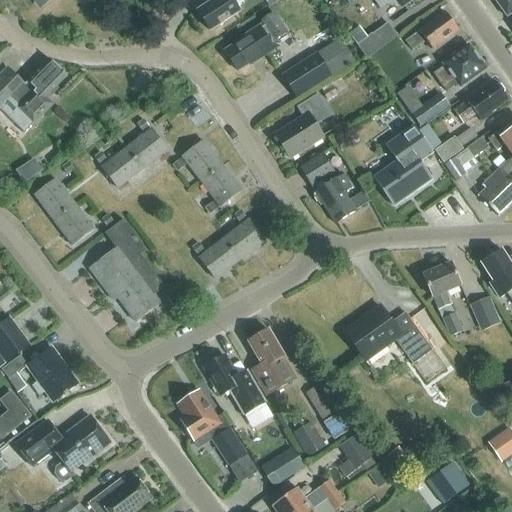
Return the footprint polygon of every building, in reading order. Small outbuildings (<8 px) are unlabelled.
[(33,0),(40,8),(50,0),(33,0)] [(213,0),(196,11),(209,31),(239,12),(234,5),(242,0),(213,0)] [(374,0),(381,9),(388,4),(389,6),(399,9),(412,0),(374,0)] [(511,14),(511,0),(495,0),(508,18),(511,14)] [(459,33),(446,14),(407,42),(414,51),(427,42),(434,51),(459,33)] [(262,25),(243,38),(243,40),(224,52),(236,71),(255,59),(257,61),(274,51),(269,44),(284,34),(272,15),(261,23),(262,25)] [(398,37),(388,24),(356,46),(366,60),(398,37)] [(446,67),(434,76),(446,93),(458,85),(461,88),(486,70),(469,47),(445,65),(446,67)] [(329,76),(316,56),(283,78),(296,98),(329,76)] [(65,77),(48,59),(26,81),(27,82),(22,86),(21,85),(22,84),(6,68),(0,73),(0,105),(7,98),(16,107),(15,109),(31,124),(51,105),(44,98),(65,77)] [(504,91),(499,85),(496,84),(495,82),(455,111),(464,124),(477,115),(482,122),(493,115),(492,113),(508,102),(503,95),(504,91)] [(337,95),(332,87),(322,93),(327,101),(337,95)] [(405,87),(394,94),(407,114),(418,107),(405,87)] [(274,137),(289,161),(322,140),(314,127),(329,117),(316,96),(296,109),(302,119),(274,137)] [(420,128),(435,118),(426,104),(421,107),(411,115),(420,128)] [(143,121),(137,125),(142,133),(149,128),(143,121)] [(393,206),(416,191),(417,193),(432,182),(420,165),(420,164),(433,155),(415,128),(401,137),(401,138),(387,147),(398,163),(374,179),(393,206)] [(511,156),(511,129),(500,138),(497,134),(488,141),(497,153),(505,147),(511,156)] [(151,131),(127,150),(143,171),(167,153),(151,131)] [(353,147),(347,136),(336,143),(342,153),(353,147)] [(435,152),(444,164),(463,150),(454,138),(435,152)] [(460,160),(464,165),(488,148),(481,138),(466,149),(469,153),(460,160)] [(202,183),(222,167),(203,143),(183,159),(202,183)] [(118,190),(143,171),(127,150),(102,169),(118,190)] [(94,158),(99,165),(105,161),(100,153),(94,158)] [(322,155),(318,157),(301,169),(316,193),(313,195),(321,206),(324,204),(333,219),(338,216),(341,221),(355,212),(355,211),(369,202),(363,192),(349,201),(343,192),(348,189),(341,178),(329,185),(326,179),(334,174),(322,155)] [(445,166),(456,182),(465,176),(455,160),(445,166)] [(500,171),(511,183),(511,160),(507,165),(500,171)] [(184,167),(179,161),(172,167),(177,173),(184,167)] [(74,171),(68,163),(61,168),(67,176),(74,171)] [(241,192),(222,167),(202,183),(220,208),(241,192)] [(511,204),(511,183),(500,171),(499,169),(481,186),(485,190),(478,197),(479,198),(498,218),(511,204)] [(53,221),(75,205),(56,180),(34,197),(53,221)] [(216,211),(212,204),(204,210),(209,216),(216,211)] [(75,205),(53,221),(72,246),(94,229),(75,205)] [(239,223),(245,218),(240,211),(234,216),(239,223)] [(106,229),(113,223),(108,216),(101,221),(106,229)] [(104,235),(115,250),(89,270),(114,303),(118,300),(136,324),(160,305),(154,297),(164,289),(140,257),(146,252),(123,221),(104,235)] [(249,221),(224,240),(240,262),(265,243),(249,221)] [(240,262),(224,240),(199,259),(216,280),(240,262)] [(197,256),(203,251),(198,244),(192,249),(197,256)] [(511,271),(499,252),(480,264),(492,283),(489,285),(498,300),(505,295),(511,305),(511,271)] [(442,320),(449,337),(460,333),(454,316),(449,305),(444,292),(459,286),(450,264),(422,275),(431,300),(433,299),(437,310),(442,320)] [(175,294),(167,300),(175,311),(183,305),(175,294)] [(500,325),(489,298),(469,307),(480,334),(500,325)] [(431,352),(421,337),(404,314),(390,324),(378,308),(343,333),(365,363),(394,342),(412,366),(431,352)] [(30,347),(9,318),(0,324),(0,365),(4,363),(5,365),(30,347)] [(266,397),(293,381),(297,379),(284,358),(268,331),(247,343),(261,366),(252,372),(266,397)] [(78,387),(51,350),(28,366),(21,357),(3,370),(19,392),(27,387),(18,375),(28,368),(38,382),(31,387),(38,397),(45,392),(53,404),(78,387)] [(214,386),(214,388),(217,393),(219,394),(221,397),(228,393),(242,417),(243,417),(257,409),(268,403),(253,378),(246,366),(235,373),(234,372),(232,372),(223,357),(204,369),(214,386)] [(511,397),(511,380),(501,386),(509,400),(511,397)] [(316,388),(305,394),(322,421),(332,414),(316,388)] [(230,469),(239,463),(248,478),(257,472),(222,417),(217,421),(199,393),(179,406),(187,420),(181,424),(194,443),(207,434),(230,469)] [(341,413),(324,423),(334,441),(351,430),(341,413)] [(14,446),(31,469),(53,452),(62,464),(55,469),(54,475),(59,482),(65,483),(73,477),(71,474),(109,445),(89,418),(59,440),(46,423),(14,446)] [(310,424),(293,434),(307,458),(325,448),(310,424)] [(511,433),(508,429),(487,444),(501,463),(511,455),(511,433)] [(339,449),(347,461),(337,468),(345,479),(355,472),(373,460),(356,436),(339,449)] [(398,448),(383,459),(393,473),(408,461),(398,448)] [(273,488),(288,478),(276,459),(261,469),(273,488)] [(122,480),(87,506),(91,511),(135,511),(150,501),(135,480),(127,486),(122,480)] [(296,490),(271,507),(274,511),(310,511),(334,494),(327,483),(317,490),(303,500),(296,490)] [(334,511),(343,506),(334,494),(310,511),(334,511)] [(82,511),(70,495),(46,511),(82,511)]
